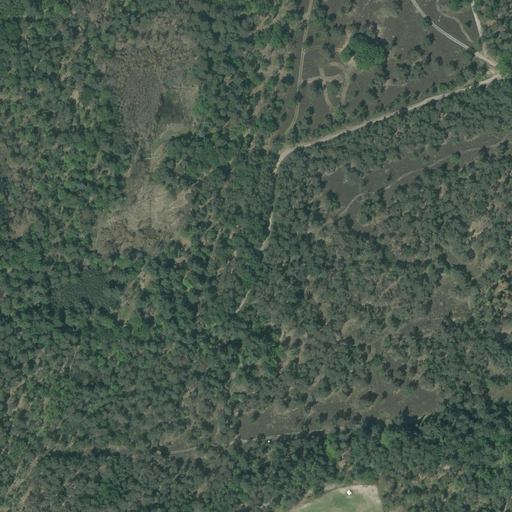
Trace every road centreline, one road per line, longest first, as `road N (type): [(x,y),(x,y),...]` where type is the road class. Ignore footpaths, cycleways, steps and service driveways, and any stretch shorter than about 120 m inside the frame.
road 1 (track): [(0,335),(230,318),(257,259),(284,152),(511,73)]
road 2 (track): [(8,463),(180,451),(511,402)]
road 3 (track): [(239,442),(222,414),(225,400),(297,380),(304,335),(298,310),(322,225),(358,195),(506,135)]
road 4 (track): [(284,152),(312,0)]
